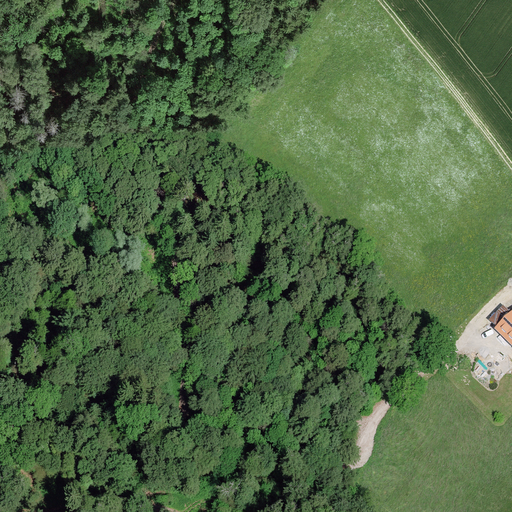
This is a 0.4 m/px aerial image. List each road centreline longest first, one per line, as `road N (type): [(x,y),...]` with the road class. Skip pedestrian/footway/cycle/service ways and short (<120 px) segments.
road 1 (track): [(192,435),(176,255),(139,117),(143,71),(173,0)]
road 2 (track): [(511,289),(462,342),(382,404),(341,463),(309,455),(244,407),(225,408),(192,435)]
road 3 (track): [(380,0),(511,164)]
